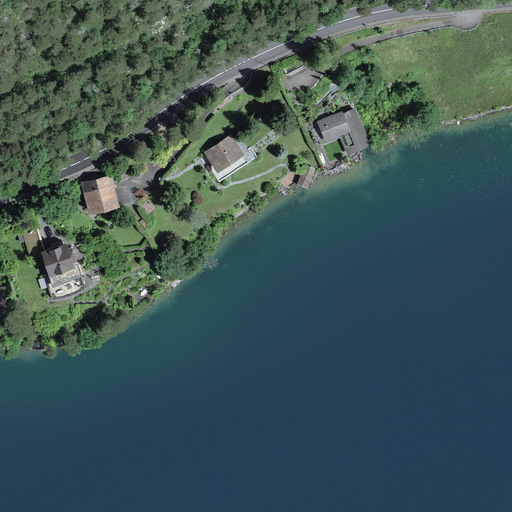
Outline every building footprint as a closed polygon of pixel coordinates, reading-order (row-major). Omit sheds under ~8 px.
[(342,111),(308,126),(312,137),(315,136),(318,143),(322,144),(326,142),(327,138),(340,133),(346,147),(356,143),(358,148),(370,143),(355,108),(343,113),(342,111)] [(219,166),(240,153),(229,137),(208,151),(219,166)] [(216,177),(219,181),(248,163),(245,158),(216,177)] [(307,185),(313,169),(305,166),(299,182),(307,185)] [(83,182),(90,209),(118,202),(111,175),(83,182)] [(44,273),(53,298),(63,297),(69,295),(76,292),(86,287),(77,262),(73,264),(71,259),(75,258),(72,247),(67,248),(66,243),(62,240),(51,244),(52,247),(44,250),(50,271),(44,273)]
